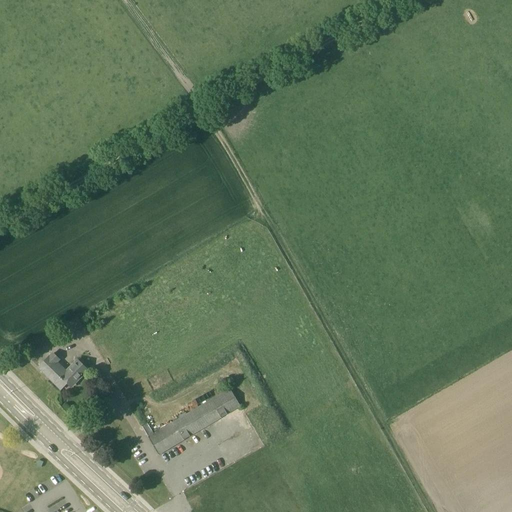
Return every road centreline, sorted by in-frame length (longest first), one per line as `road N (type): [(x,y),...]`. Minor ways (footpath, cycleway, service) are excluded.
road 1 (track): [(0,226),(404,0)]
road 2 (track): [(262,207),(432,511)]
road 3 (secondary): [(141,511),(0,374)]
road 4 (secondary): [(0,397),(117,511)]
